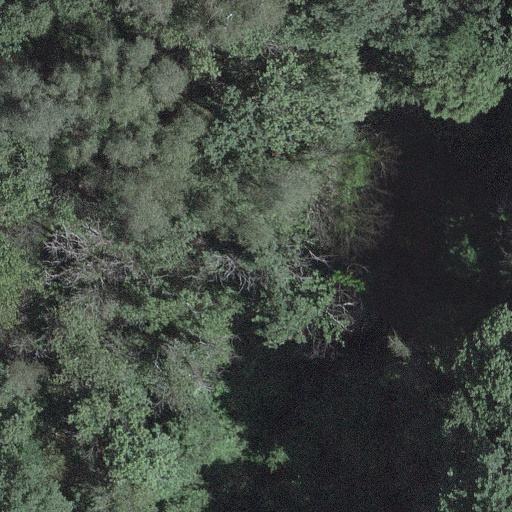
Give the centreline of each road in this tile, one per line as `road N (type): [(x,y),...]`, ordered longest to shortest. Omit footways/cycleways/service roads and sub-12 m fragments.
road 1 (track): [(0,438),(100,412),(204,351),(342,211),(393,234),(396,511)]
road 2 (track): [(163,0),(109,136),(60,228),(0,295)]
